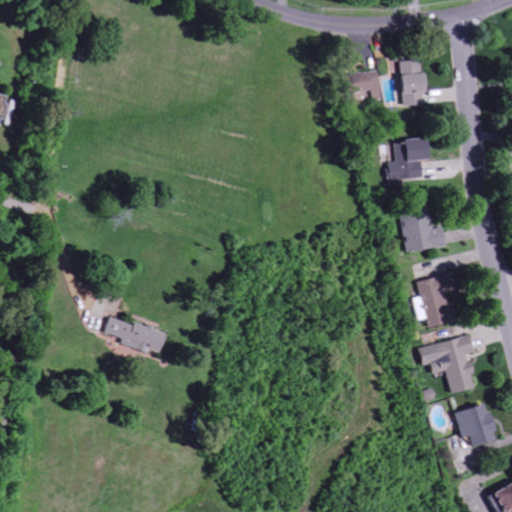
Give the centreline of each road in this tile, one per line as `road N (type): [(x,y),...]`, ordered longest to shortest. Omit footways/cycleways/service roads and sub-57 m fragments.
road 1 (residential): [(511,325),(481,203),(463,8)]
road 2 (tertiary): [(506,0),(371,21),(316,18),(258,0)]
road 3 (residential): [(40,201),(71,0)]
